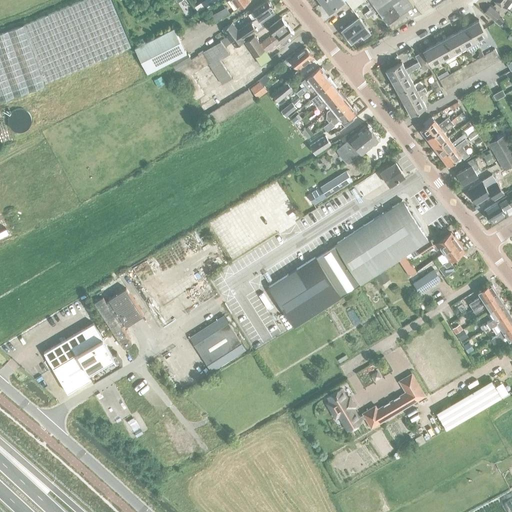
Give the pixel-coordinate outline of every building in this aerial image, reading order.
[(44,83),(131,46),(111,0),(81,0),(24,24),(0,32),(0,101),(45,85),(44,83)] [(198,12),(199,12),(211,4),(208,0),(203,0),(194,7),(198,12)] [(232,0),(235,4),(239,9),(250,2),(248,0),(232,0)] [(322,0),(320,2),(327,12),(342,1),(340,0),(322,0)] [(354,0),(348,5),(351,9),(363,0),(354,0)] [(367,17),(376,10),(369,0),(365,3),(369,9),(364,13),(367,17)] [(369,0),(388,24),(413,5),(409,0),(369,0)] [(221,38),(225,45),(230,42),(234,46),(244,39),(242,38),(261,25),(259,22),(273,12),(265,1),(251,11),(255,16),(236,29),(231,21),(221,28),(226,35),(221,38)] [(490,5),(485,12),(495,20),(494,21),(499,25),(504,20),(498,15),(500,14),(490,5)] [(254,56),(254,55),(261,65),(270,58),(266,51),(275,44),(276,45),(293,32),(281,17),(267,27),(273,34),(270,37),(269,36),(259,43),(253,35),(244,41),(254,56)] [(362,36),(368,32),(358,17),(341,30),(349,41),(360,34),(362,36)] [(468,25),(476,41),(487,35),(479,19),(468,25)] [(457,32),(465,47),(476,41),(468,25),(457,32)] [(174,27),(135,47),(147,72),(186,52),(174,27)] [(445,38),(454,53),(465,47),(457,32),(445,38)] [(434,44),(443,59),(454,53),(445,38),(434,44)] [(434,44),(423,50),(432,65),(443,59),(434,44)] [(232,78),(211,45),(201,52),(208,63),(209,63),(222,84),(232,78)] [(289,60),(292,64),(289,67),(293,71),(312,56),(305,47),(289,60)] [(495,62),(501,59),(495,49),(489,52),(495,62)] [(208,63),(201,52),(173,70),(194,100),(204,93),(191,74),(208,63)] [(408,73),(421,66),(426,63),(421,52),(415,55),(418,61),(405,68),(402,61),(386,70),(392,81),(408,73)] [(484,55),(489,65),(495,62),(489,52),(484,55)] [(484,68),(489,65),(484,55),(478,58),(484,68)] [(473,61),(478,71),(484,68),(478,58),(473,61)] [(473,74),(478,71),(473,61),(467,64),(473,74)] [(462,67),(467,77),(473,74),(467,64),(462,67)] [(305,91),(309,88),(325,74),(319,66),(306,77),(310,81),(302,88),(305,91)] [(462,80),(467,77),(462,67),(456,70),(462,80)] [(451,73),(456,83),(462,80),(456,70),(451,73)] [(399,92),(414,84),(408,73),(392,81),(399,92)] [(451,86),(456,83),(451,73),(445,76),(451,86)] [(316,88),(319,92),(331,81),(325,74),(309,88),(312,92),(316,88)] [(445,89),(451,86),(445,76),(439,79),(445,89)] [(250,87),(258,98),(267,91),(259,81),(250,87)] [(277,102),(293,89),(286,81),(271,94),(277,102)] [(337,89),(331,81),(319,92),(322,96),(315,102),(317,106),(337,89)] [(399,92),(405,104),(420,95),(427,91),(424,87),(418,90),(414,84),(399,92)] [(502,84),(493,90),(495,94),(505,89),(502,84)] [(204,117),(211,127),(256,99),(248,89),(204,117)] [(328,103),(331,107),(344,96),(337,89),(317,106),(320,110),(328,103)] [(405,104),(411,115),(426,106),(420,95),(405,104)] [(331,120),(350,104),(344,96),(331,107),(326,111),(327,118),(329,121),(331,120)] [(288,114),(297,106),(293,102),(284,109),(288,114)] [(357,112),(350,104),(331,120),(334,124),(340,119),(344,123),(357,112)] [(33,122),(32,118),(30,114),(28,112),(27,111),(23,110),(20,111),(18,111),(14,113),(13,116),(12,117),(11,121),(11,123),(11,126),(12,127),(14,130),(17,132),(20,133),(22,133),(26,132),(29,130),(30,129),(32,126),(33,122)] [(421,129),(428,138),(456,117),(455,117),(450,121),(447,117),(438,124),(434,119),(421,129)] [(428,138),(435,147),(448,137),(444,132),(458,120),(456,117),(428,138)] [(367,123),(344,142),(338,147),(348,160),(356,154),(358,156),(359,157),(361,155),(359,154),(361,152),(362,153),(380,139),(367,123)] [(311,135),(305,128),(301,131),(307,138),(311,135)] [(475,130),(467,136),(469,140),(474,142),(480,137),(475,130)] [(511,146),(505,134),(488,143),(503,170),(511,164),(511,146)] [(325,135),(309,145),(315,154),(331,144),(325,135)] [(435,147),(442,155),(465,138),(462,140),(459,136),(452,142),(448,137),(435,147)] [(468,141),(465,138),(442,155),(449,165),(461,155),(464,159),(469,154),(462,146),(468,141)] [(457,172),(462,183),(478,175),(477,173),(480,171),(473,158),(465,163),(467,167),(457,172)] [(405,175),(395,161),(381,170),(390,185),(405,175)] [(309,193),(316,203),(352,180),(346,170),(309,193)] [(511,171),(501,179),(508,189),(511,186),(511,171)] [(494,199),(504,192),(497,181),(487,188),(482,180),(467,189),(476,203),(491,194),(494,199)] [(511,190),(507,193),(508,195),(484,209),(491,221),(506,212),(504,210),(511,204),(511,190)] [(269,285),(295,326),(428,240),(419,226),(421,225),(412,212),(411,213),(402,199),(402,200),(393,206),(392,205),(392,206),(383,212),(382,212),(383,212),(374,218),(373,218),(364,224),(363,224),(364,225),(355,230),(354,230),(354,231),(345,237),(345,236),(344,237),(345,237),(337,242),(336,244),(335,245),(336,245),(317,257),(316,257),(314,256),(306,262),(306,261),(306,262),(297,268),(297,267),(296,268),(297,268),(288,274),(288,273),(287,273),(287,274),(279,279),(278,279),(278,280),(270,285),(269,285)] [(440,246),(444,251),(458,240),(455,235),(454,236),(451,232),(433,245),(430,239),(417,248),(421,255),(433,247),(435,250),(440,246)] [(462,246),(458,240),(444,251),(445,251),(437,257),(443,264),(439,267),(445,276),(456,268),(451,261),(464,251),(461,246),(462,246)] [(399,260),(410,276),(416,272),(406,256),(399,260)] [(420,293),(435,283),(441,279),(434,269),(413,282),(420,293)] [(376,276),(381,284),(389,279),(384,270),(376,276)] [(478,291),(481,296),(469,303),(473,308),(497,293),(491,283),(478,291)] [(131,341),(131,340),(122,326),(125,324),(126,326),(143,315),(126,287),(109,298),(110,300),(107,302),(103,297),(94,302),(122,346),(123,347),(124,348),(125,348),(126,348),(127,348),(128,348),(129,348),(129,347),(130,347),(131,346),(132,345),(132,344),(132,343),(132,342),(131,341)] [(488,306),(491,311),(503,303),(497,293),(473,308),(476,313),(488,306)] [(503,303),(491,311),(494,316),(487,321),(483,324),(485,328),(510,313),(503,303)] [(511,316),(510,313),(485,328),(486,328),(497,321),(501,327),(490,333),(492,336),(511,324),(511,316)] [(190,336),(199,350),(212,371),(246,349),(224,314),(190,336)] [(53,367),(78,353),(103,338),(94,322),(44,351),(53,367)] [(452,327),(455,332),(461,328),(458,324),(452,327)] [(511,324),(492,336),(493,337),(491,338),(494,343),(506,335),(510,340),(511,338),(511,324)] [(462,329),(456,333),(460,340),(466,336),(462,329)] [(103,338),(78,353),(93,377),(118,363),(103,338)] [(468,342),(463,345),(468,352),(472,349),(468,342)] [(68,392),(93,377),(78,353),(53,367),(68,392)] [(364,414),(362,415),(358,417),(352,407),(355,405),(350,397),(347,398),(341,388),(328,396),(331,400),(327,402),(329,406),(335,417),(339,415),(348,429),(361,421),(360,420),(365,417),(371,427),(425,395),(412,373),(399,380),(406,391),(377,408),(375,405),(363,412),(364,414)] [(446,429),(501,396),(491,379),(436,412),(446,429)]
